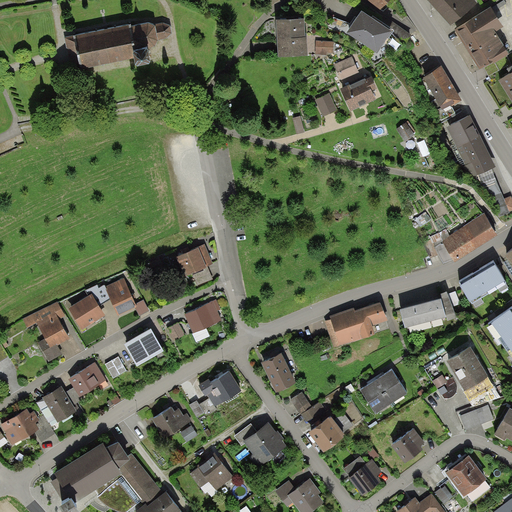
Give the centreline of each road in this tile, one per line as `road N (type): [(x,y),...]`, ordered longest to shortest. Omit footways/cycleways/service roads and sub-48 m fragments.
road 1 (residential): [(231,282),(196,120),(203,94),(284,0)]
road 2 (residential): [(250,339),(511,232)]
road 3 (residential): [(0,405),(155,314),(231,282)]
road 4 (residential): [(7,483),(229,347)]
road 5 (residential): [(359,511),(229,347)]
road 6 (tertiary): [(511,164),(407,0)]
road 7 (residential): [(511,458),(482,439),(453,440),(359,511)]
